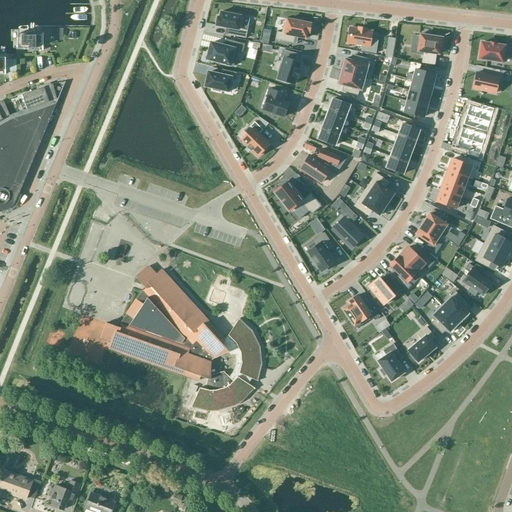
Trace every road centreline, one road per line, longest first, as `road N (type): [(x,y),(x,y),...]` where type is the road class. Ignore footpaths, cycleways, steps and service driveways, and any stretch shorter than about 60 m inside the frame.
road 1 (residential): [(312,300),(367,261),(417,192),(451,94),(465,20)]
road 2 (residential): [(0,303),(98,65)]
road 3 (residential): [(339,345),(374,404),(387,407),(454,358),(511,289)]
road 4 (unclassified): [(221,483),(0,404)]
road 5 (residential): [(244,185),(270,168),(299,130),(332,3)]
road 6 (residential): [(244,185),(181,73),(199,0)]
road 7 (residential): [(221,483),(319,359),(339,345)]
road 8 (residential): [(332,3),(465,20)]
road 9 (residential): [(312,300),(244,185)]
